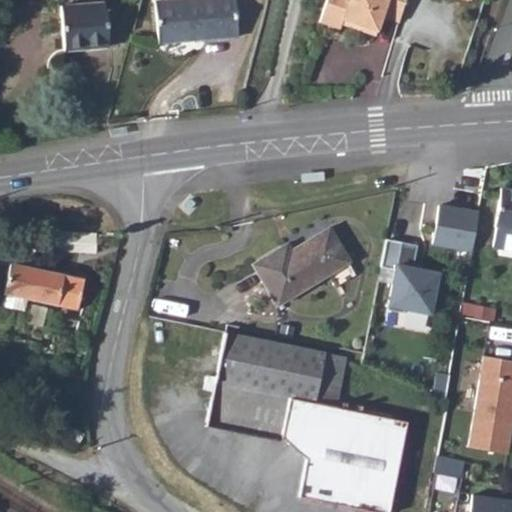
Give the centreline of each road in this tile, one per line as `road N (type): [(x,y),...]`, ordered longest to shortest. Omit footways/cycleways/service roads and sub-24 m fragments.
road 1 (tertiary): [(162,511),(128,473),(108,401),(140,239),(141,154)]
road 2 (tertiary): [(141,154),(493,120)]
road 3 (tertiary): [(0,176),(141,154)]
